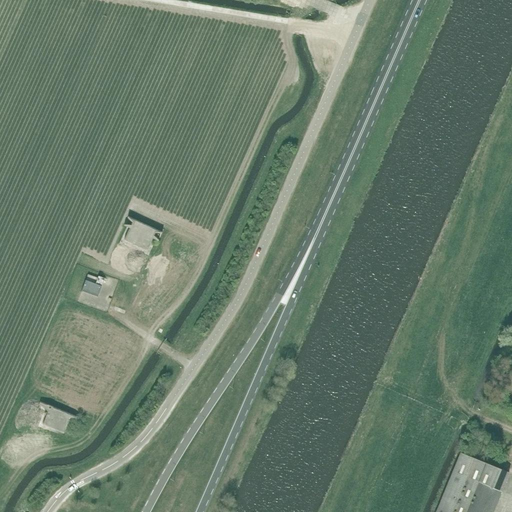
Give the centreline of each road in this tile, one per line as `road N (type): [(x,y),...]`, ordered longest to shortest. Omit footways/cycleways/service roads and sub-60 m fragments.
road 1 (unclassified): [(48,511),(68,489),(143,439),(236,302),(369,0)]
road 2 (primary): [(324,215),(146,511)]
road 3 (primary): [(200,511),(324,215)]
road 4 (track): [(511,160),(439,330),(432,382)]
road 5 (primary): [(324,215),(418,0)]
road 6 (unknown): [(161,0),(355,34)]
